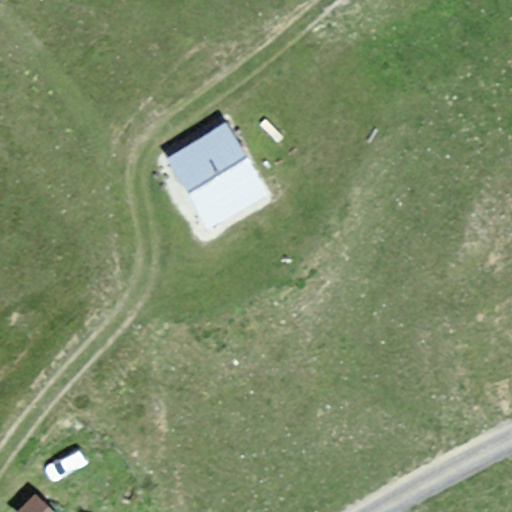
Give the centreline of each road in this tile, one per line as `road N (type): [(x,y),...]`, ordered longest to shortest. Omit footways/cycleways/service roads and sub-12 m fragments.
road 1 (track): [(0,459),(137,289),(141,213),(130,179),(167,110),(317,0)]
road 2 (track): [(370,511),(511,435)]
